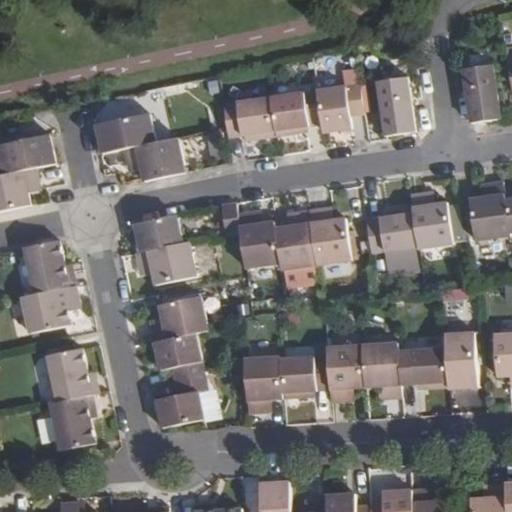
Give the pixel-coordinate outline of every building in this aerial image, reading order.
[(464,71),(467,88),(472,122),(487,120),(500,118),(493,67),(464,71)] [(333,74),(335,89),(361,85),(359,70),(333,74)] [(416,131),(411,97),(408,78),(378,83),(386,136),(401,133),(416,131)] [(365,115),(361,85),(335,89),(318,91),(323,124),(325,134),(351,129),(350,118),(365,115)] [(323,124),(318,91),(271,98),(277,137),(298,133),(297,128),(306,127),(323,124)] [(271,98),(225,105),(228,128),(230,139),(246,136),(254,134),(254,140),(277,137),(271,98)] [(97,124),(104,154),(125,149),(155,143),(149,114),(97,124)] [(37,168),(56,164),(50,134),(0,144),(0,155),(4,176),(37,168)] [(222,136),(208,138),(213,165),(226,163),(222,136)] [(142,170),(145,182),(186,173),(179,138),(155,143),(125,149),(128,165),(141,162),(142,170)] [(128,165),(130,173),(142,170),(141,162),(128,165)] [(0,211),(32,205),(29,193),(28,185),(41,182),(37,168),(4,176),(0,176),(0,211)] [(28,185),(29,193),(42,190),(41,182),(28,185)] [(506,196),(505,183),(488,185),(489,198),(470,200),(476,241),(511,236),(511,233),(506,196)] [(426,194),(412,196),(414,209),(419,247),(419,250),(454,245),(453,243),(448,206),(448,204),(428,207),(426,194)] [(238,214),(237,204),(221,207),(225,236),(241,233),(238,214)] [(460,205),(448,206),(453,243),(465,240),(460,205)] [(324,209),(326,221),(334,220),(333,208),(324,209)] [(324,209),(310,211),(318,265),(351,262),(345,219),(334,220),(326,221),(324,209)] [(391,218),(367,222),(372,253),(387,251),(419,247),(414,209),(391,212),(391,218)] [(318,265),(310,211),(293,212),(295,226),(287,227),(276,228),(282,264),(282,270),(318,265)] [(261,212),(253,213),(255,225),(263,224),(261,212)] [(286,213),(287,227),(295,226),(293,212),(286,213)] [(276,228),(276,222),(263,224),(255,225),(253,213),(238,214),(241,233),(246,268),(282,264),(276,228)] [(182,244),(177,216),(134,224),(140,253),(182,244)] [(37,294),(77,286),(74,268),(67,269),(65,261),(61,241),(28,248),(37,294)] [(194,244),(199,272),(214,269),(209,241),(194,244)] [(189,242),(182,244),(140,253),(135,254),(138,269),(151,266),(153,274),(155,285),(195,276),(189,242)] [(387,251),(390,271),(422,267),(419,250),(419,247),(387,251)] [(72,260),(65,261),(67,269),(74,268),(72,260)] [(140,277),(153,274),(151,266),(138,269),(140,277)] [(80,299),(77,286),(37,294),(24,297),(31,332),(73,324),(68,302),(80,299)] [(152,328),(155,343),(196,334),(207,332),(200,298),(160,306),(162,318),(164,326),(152,328)] [(68,302),(70,310),(82,307),(80,299),(68,302)] [(152,328),(164,326),(162,318),(150,320),(152,328)] [(196,334),(155,343),(161,372),(172,370),(175,383),(205,376),(196,334)] [(475,334),(447,336),(448,349),(450,389),(450,391),(478,389),(475,334)] [(511,335),(496,336),(498,379),(510,378),(511,377),(511,335)] [(364,347),(367,388),(385,387),(386,400),(403,399),(402,386),(399,352),(399,345),(364,347)] [(50,355),(70,351),(69,346),(49,350),(50,355)] [(331,391),(332,404),(346,403),(345,390),(353,389),(367,388),(364,347),(328,349),(329,357),(331,391)] [(95,396),(101,394),(97,377),(90,379),(88,371),(84,349),(70,351),(50,355),(60,403),(95,396)] [(399,352),(402,386),(418,385),(426,385),(427,390),(450,389),(448,349),(399,352)] [(246,368),(249,415),(263,414),(262,401),(270,400),(284,399),(282,360),(282,357),(246,360),(246,368)] [(282,360),(284,399),(305,398),(305,392),(331,391),(329,357),(282,360)] [(88,371),(90,379),(97,377),(95,369),(88,371)] [(205,376),(175,383),(178,396),(156,401),(162,428),(204,420),(197,392),(208,390),(205,376)] [(353,389),(345,390),(346,403),(354,402),(353,389)] [(60,403),(52,405),(57,427),(57,429),(62,450),(64,449),(65,456),(79,453),(78,446),(90,444),(97,443),(93,418),(91,410),(98,409),(95,396),(60,403)] [(270,400),(262,401),(263,414),(271,414),(270,400)] [(91,410),(93,418),(99,417),(98,409),(91,410)] [(78,446),(79,453),(92,450),(90,444),(78,446)] [(260,511),(292,511),(291,483),(259,485),(260,511)] [(471,511),(508,511),(506,486),(490,487),(490,500),(482,500),(471,501),(471,511)] [(481,487),(482,500),(490,500),(490,487),(481,487)] [(427,492),(427,504),(435,503),(435,491),(427,492)] [(371,507),(371,511),(414,511),(413,492),(382,494),(383,506),(371,507)] [(414,511),(447,511),(447,503),(435,503),(427,504),(427,492),(413,492),(414,511)] [(327,511),(371,511),(371,507),(355,508),(354,496),(326,497),(327,501),(327,511)] [(327,511),(327,501),(310,502),(310,511),(327,511)] [(83,511),(83,502),(75,503),(75,511),(83,511)] [(75,511),(75,503),(61,504),(61,511),(75,511)]
